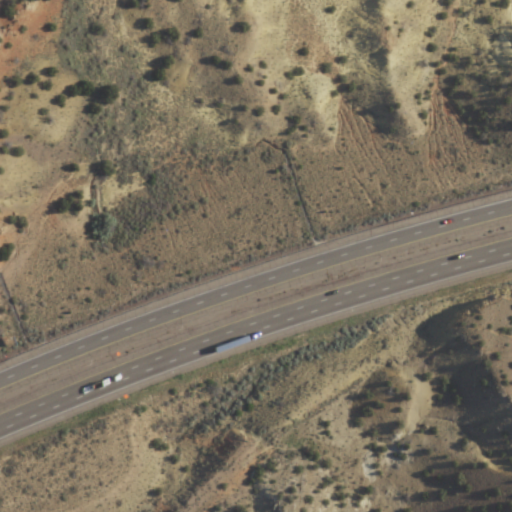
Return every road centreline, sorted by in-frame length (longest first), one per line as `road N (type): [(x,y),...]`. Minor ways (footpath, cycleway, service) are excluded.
road 1 (motorway): [(511,203),(187,307),(0,388)]
road 2 (motorway): [(0,428),(214,342),(511,252)]
